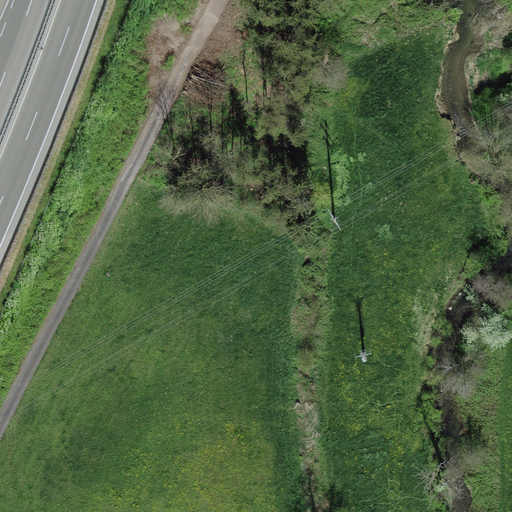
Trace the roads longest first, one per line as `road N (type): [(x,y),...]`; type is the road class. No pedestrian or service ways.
road 1 (track): [(0,427),(214,0)]
road 2 (trunk): [(0,202),(79,0)]
